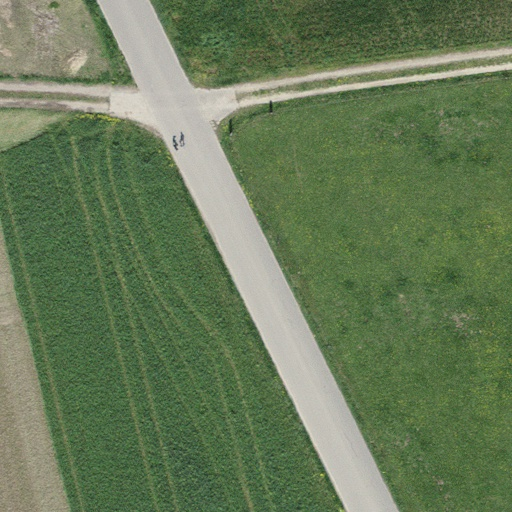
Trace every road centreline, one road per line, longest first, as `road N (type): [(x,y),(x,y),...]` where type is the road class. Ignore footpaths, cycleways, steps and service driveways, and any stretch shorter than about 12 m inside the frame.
road 1 (unclassified): [(375,511),(124,0)]
road 2 (track): [(0,99),(174,105),(511,61)]
